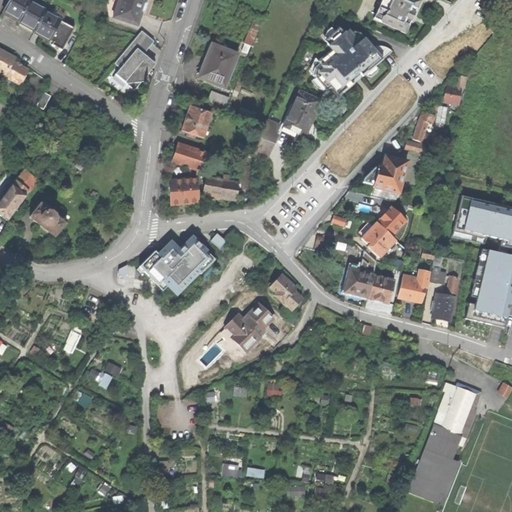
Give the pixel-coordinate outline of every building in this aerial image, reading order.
[(12,16),(19,20),(29,2),(30,2),(31,0),(30,0),(9,0),(3,11),(12,16)] [(145,0),(120,0),(114,17),(137,25),(145,3),(145,0)] [(378,21),(401,32),(407,30),(410,21),(411,21),(413,17),(414,14),(417,6),(415,0),(384,0),(377,16),(379,17),(378,21)] [(28,27),(35,31),(45,12),(46,11),(30,2),(29,2),(19,20),(18,22),(28,27)] [(42,36),(49,41),(60,21),(45,12),(35,31),(34,32),(42,36)] [(254,45),(264,23),(257,20),(247,41),(254,45)] [(308,72),(326,92),(330,88),(338,98),(362,77),(392,52),(387,49),(382,47),(376,47),(372,47),(361,35),(353,32),(350,34),(347,30),(343,34),(339,28),(328,37),(331,40),(326,45),(330,49),(317,61),(316,60),(315,59),(314,60),(308,72)] [(155,41),(142,31),(115,63),(121,68),(116,74),(126,82),(126,84),(139,84),(146,83),(146,77),(150,72),(156,64),(144,54),(155,41)] [(241,52),(246,54),(249,46),(244,44),(241,52)] [(198,79),(223,89),(237,56),(211,46),(206,59),(198,79)] [(5,76),(20,84),(27,71),(20,67),(12,63),(14,58),(0,50),(0,73),(4,76),(5,76)] [(443,102),(458,104),(461,88),(463,77),(466,77),(468,66),(466,65),(456,75),(457,76),(458,76),(456,87),(447,86),(446,89),(445,92),(443,102)] [(50,97),(44,93),(36,106),(43,110),(50,97)] [(207,105),(224,111),(228,99),(211,93),(207,105)] [(296,93),(282,128),(303,137),(310,121),(318,102),(296,93)] [(416,129),(412,139),(420,142),(426,123),(428,124),(428,125),(429,126),(430,124),(431,125),(434,117),(437,104),(432,103),(429,114),(423,112),(419,120),(416,129)] [(435,121),(440,122),(443,107),(438,106),(435,121)] [(182,131),(202,138),(210,114),(190,107),(186,117),(185,116),(184,118),(183,121),(185,122),(182,131)] [(276,132),(264,127),(253,152),(265,157),(276,132)] [(405,148),(423,153),(425,147),(406,142),(405,148)] [(195,170),(204,173),(209,157),(177,146),(171,162),(195,170)] [(259,171),(265,157),(253,152),(247,166),(259,171)] [(370,196),(395,202),(404,162),(385,157),(385,160),(381,159),(380,163),(380,166),(377,166),(377,168),(373,168),(363,179),(362,183),(373,185),(370,196)] [(242,190),(252,188),(248,167),(238,169),(242,190)] [(25,170),(16,181),(28,191),(29,192),(38,182),(25,170)] [(236,200),(238,183),(206,177),(202,194),(219,197),(236,200)] [(198,202),(196,180),(169,183),(170,205),(184,204),(198,202)] [(0,215),(1,215),(8,221),(26,197),(25,197),(28,191),(16,181),(12,186),(11,186),(0,201),(0,215)] [(509,250),(485,247),(475,318),(499,321),(500,313),(511,314),(511,203),(469,198),(464,228),(511,234),(509,250)] [(51,209),(42,202),(30,217),(41,226),(55,237),(67,222),(57,214),(61,210),(54,205),(51,209)] [(400,210),(414,213),(415,207),(401,203),(400,210)] [(383,216),(376,222),(391,236),(405,221),(390,207),(383,216)] [(344,226),(346,220),(334,216),(332,222),(344,226)] [(372,251),(379,258),(395,240),(391,236),(376,222),(367,233),(361,239),(368,245),(366,247),(371,252),(372,251)] [(236,251),(245,242),(233,231),(224,241),(236,251)] [(400,245),(406,250),(409,235),(403,233),(400,245)] [(328,253),(331,239),(317,236),(313,249),(328,253)] [(196,272),(217,251),(212,246),(206,239),(185,260),(174,270),(185,281),(195,271),(196,272)] [(366,260),(369,256),(358,246),(356,251),(366,260)] [(434,255),(434,252),(422,249),(421,256),(433,259),(434,255)] [(430,281),(444,285),(446,273),(439,272),(440,256),(434,255),(433,259),(430,281)] [(356,296),(367,298),(373,276),(355,271),(356,268),(351,266),(350,270),(349,270),(343,292),(356,296)] [(427,286),(430,272),(420,270),(418,279),(403,275),(398,297),(409,299),(422,302),(426,285),(427,286)] [(282,303),(291,311),(302,299),(293,291),(295,289),(290,284),(281,275),(270,287),(285,301),(282,303)] [(380,302),(389,304),(394,281),(373,276),(367,298),(380,302)] [(440,320),(449,322),(457,278),(450,277),(447,296),(436,294),(432,319),(440,320)] [(194,286),(187,280),(179,288),(185,294),(194,286)] [(183,299),(181,296),(167,290),(167,292),(159,289),(157,295),(164,298),(164,300),(175,306),(183,299)] [(231,339),(245,353),(266,332),(264,331),(275,320),(266,312),(259,305),(243,321),(237,315),(225,327),(234,336),(231,339)] [(324,328),(324,325),(333,326),(334,322),(331,321),(332,314),(326,312),(316,308),(312,327),(312,329),(319,330),(324,328)] [(345,319),(342,329),(349,330),(349,329),(362,332),(362,331),(369,333),(372,325),(345,319)] [(75,329),(68,348),(76,351),(84,332),(75,329)] [(112,361),(108,370),(121,376),(126,367),(112,361)] [(104,381),(108,372),(96,366),(92,375),(104,381)] [(109,372),(104,385),(111,388),(116,375),(109,372)] [(281,396),(283,384),(271,382),(268,394),(281,396)] [(508,394),(511,386),(511,385),(506,382),(501,391),(508,394)] [(456,387),(446,383),(443,391),(445,392),(440,403),(442,404),(407,492),(431,502),(444,470),(455,444),(461,446),(474,412),(472,411),(478,396),(456,387)] [(458,384),(456,387),(478,396),(479,393),(467,388),(458,384)] [(90,405),(94,396),(86,393),(82,402),(90,405)] [(455,474),(444,470),(431,502),(441,506),(442,506),(455,474)] [(134,487),(138,491),(138,482),(141,477),(122,477),(122,488),(134,487)]
